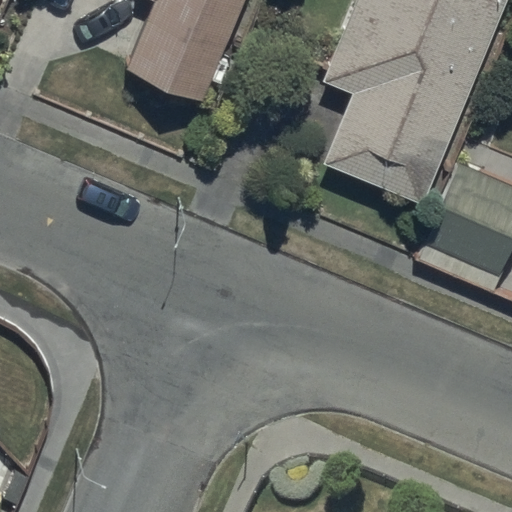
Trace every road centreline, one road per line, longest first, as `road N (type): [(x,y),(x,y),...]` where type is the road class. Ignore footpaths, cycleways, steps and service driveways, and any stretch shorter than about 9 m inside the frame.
road 1 (residential): [(223,293),(511,415)]
road 2 (residential): [(0,199),(223,293)]
road 3 (residential): [(223,293),(130,511)]
